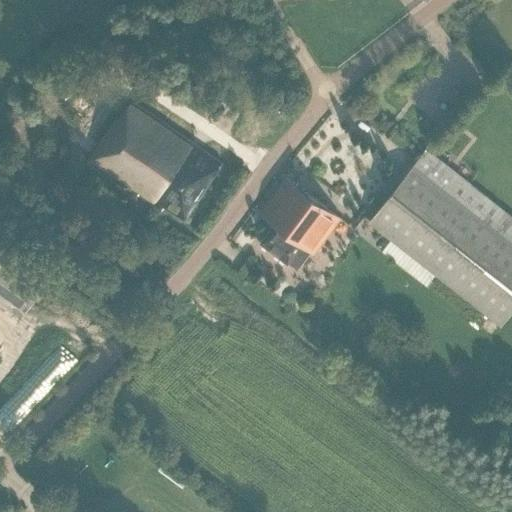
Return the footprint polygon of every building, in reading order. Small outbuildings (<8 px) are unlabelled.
[(90,161),(162,209),(163,207),(184,220),(222,163),(132,101),(120,119),(118,118),(90,161)] [(500,323),(511,307),(511,215),(427,148),(415,165),(371,221),(500,323)] [(261,213),(275,223),(260,243),(287,264),(289,261),(298,268),(311,251),(313,253),(340,218),(287,177),(261,213)] [(0,244),(0,282),(31,305),(49,281),(0,244)] [(44,355),(58,370),(75,355),(61,340),(44,355)]
